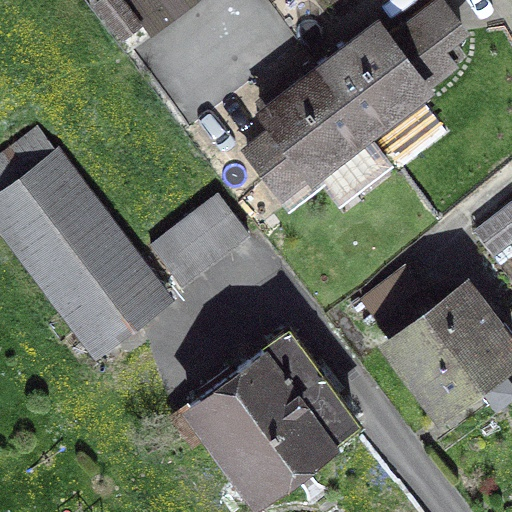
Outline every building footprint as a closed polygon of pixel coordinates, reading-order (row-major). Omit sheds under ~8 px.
[(114,0),(105,0),(95,8),(121,40),(137,28),(114,0)] [(119,0),(148,38),(198,0),(119,0)] [(244,151),(280,198),(420,91),(407,74),(459,34),(436,4),(384,44),(366,21),(355,30),(341,41),(349,50),(289,96),(281,86),(271,95),(256,106),(273,128),(244,151)] [(0,162),(0,212),(102,346),(170,294),(44,129),(0,162)] [(215,197),(147,248),(178,288),(245,237),(215,197)] [(511,202),(473,232),(491,256),(511,239),(511,202)] [(386,343),(441,415),(511,361),(511,358),(459,288),(432,308),(420,293),(377,326),(389,341),(386,343)] [(186,406),(253,495),(350,423),(283,333),(186,406)]
